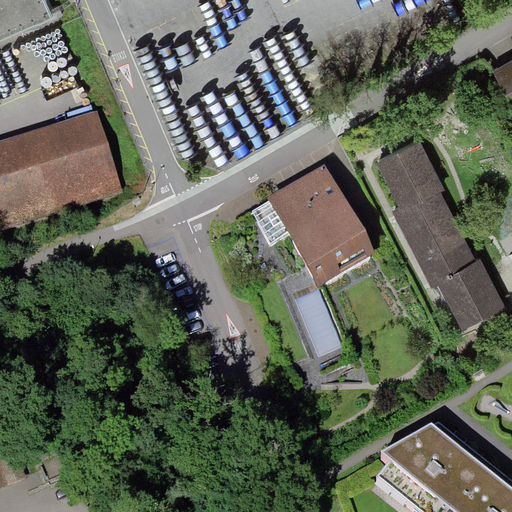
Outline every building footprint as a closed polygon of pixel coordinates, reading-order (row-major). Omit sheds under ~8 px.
[(0,0),(0,25),(53,3),(51,0),(0,0)] [(511,59),(496,69),(511,97),(511,59)] [(96,114),(0,145),(0,229),(121,191),(96,114)] [(423,137),(379,159),(402,205),(396,208),(433,283),(442,279),(464,322),(506,301),(483,256),(474,260),(437,187),(446,183),(423,137)] [(375,254),(325,168),(269,201),(318,287),(375,254)] [(435,428),(380,459),(387,466),(376,481),(413,511),(511,511),(511,489),(454,443),(435,428)] [(17,453),(0,460),(0,488),(27,477),(17,453)]
